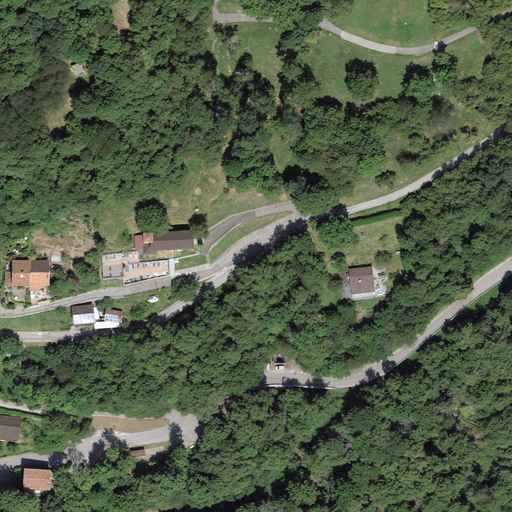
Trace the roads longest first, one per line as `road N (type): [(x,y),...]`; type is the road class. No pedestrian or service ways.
road 1 (tertiary): [(188,422),(261,378),(340,379),(374,370),(511,265)]
road 2 (unclassified): [(211,0),(208,8),(222,18),(317,20),(401,50),(437,45),(511,10)]
road 3 (unclassified): [(511,115),(403,190),(254,247)]
road 4 (unclassified): [(254,247),(148,328),(0,337)]
road 5 (residential): [(254,247),(161,285),(0,315)]
road 6 (tertiary): [(0,467),(188,422)]
road 7 (unclassified): [(0,403),(168,413),(188,422)]
